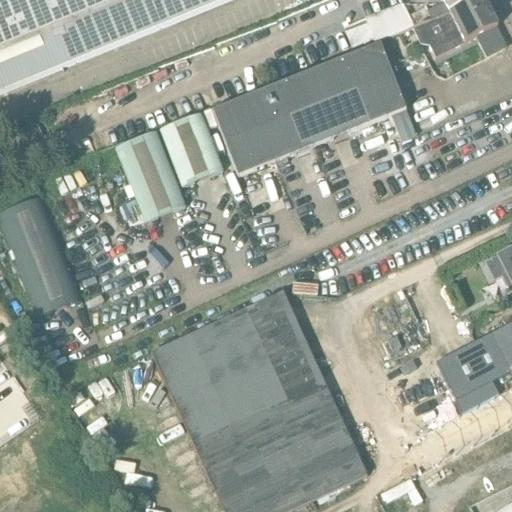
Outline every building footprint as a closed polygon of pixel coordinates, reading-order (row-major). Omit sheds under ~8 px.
[(0,0),(0,96),(236,0),(0,0)] [(448,15),(482,2),(481,0),(438,0),(442,6),(427,15),(431,22),(448,15)] [(435,61),(479,39),(497,30),(482,2),(448,15),(458,35),(430,47),(435,61)] [(411,31),(414,29),(408,18),(402,6),(364,21),(373,42),(374,45),(411,31)] [(238,180),(405,114),(379,48),(212,114),(238,180)] [(182,191),(223,175),(201,118),(159,134),(182,191)] [(186,211),(156,136),(114,153),(145,227),(186,211)] [(41,202),(0,218),(0,230),(36,322),(82,304),(41,202)] [(506,276),(511,287),(511,253),(499,260),(506,276)] [(304,511),(368,487),(293,300),(158,354),(221,511),(304,511)] [(511,326),(511,327),(511,328),(511,329),(475,346),(474,345),(439,364),(466,415),(431,433),(432,436),(425,440),(435,460),(443,456),(447,463),(511,428),(511,326)] [(461,349),(454,334),(446,338),(441,328),(425,336),(438,361),(461,349)]
